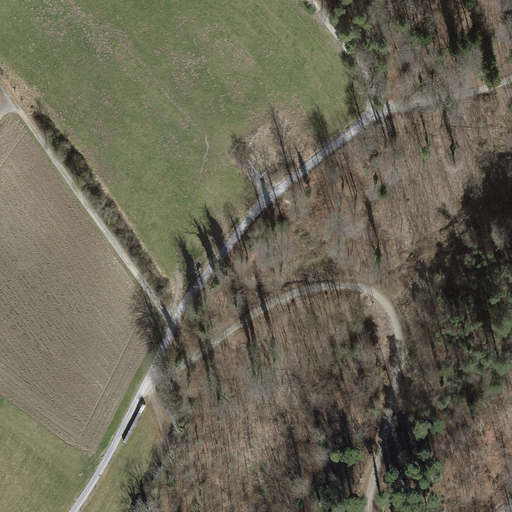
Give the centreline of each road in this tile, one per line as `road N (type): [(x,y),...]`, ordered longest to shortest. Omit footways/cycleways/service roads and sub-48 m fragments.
road 1 (track): [(371,511),(400,351),(393,314),(371,291),(334,285),(286,296),(139,394)]
road 2 (track): [(377,113),(248,221),(181,308),(139,394)]
road 3 (track): [(0,83),(172,324)]
road 4 (track): [(511,78),(377,113)]
road 5 (track): [(139,394),(73,511)]
road 6 (track): [(377,113),(366,69),(313,0)]
